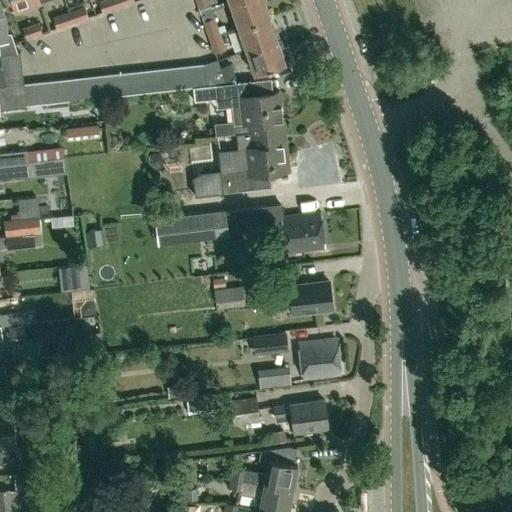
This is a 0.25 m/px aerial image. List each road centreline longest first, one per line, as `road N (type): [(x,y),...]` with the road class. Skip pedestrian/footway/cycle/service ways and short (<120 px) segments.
road 1 (residential): [(390,238),(366,284),(365,380),(349,475),(326,492),(322,511)]
road 2 (tertiary): [(390,238),(369,142),(322,0)]
road 3 (tertiary): [(403,394),(390,238)]
road 4 (tertiary): [(403,394),(393,416),(395,511)]
